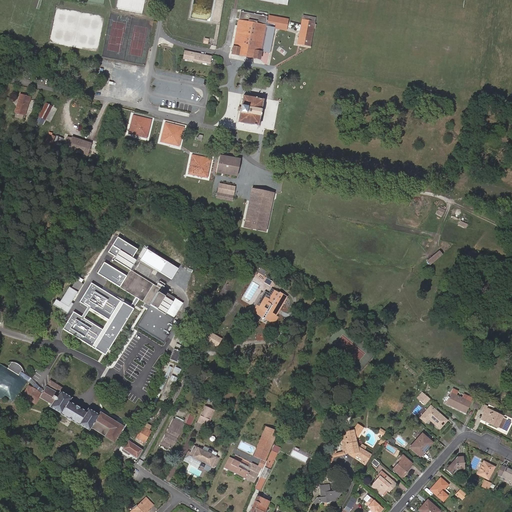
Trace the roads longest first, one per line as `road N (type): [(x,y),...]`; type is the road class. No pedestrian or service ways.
road 1 (track): [(253,165),(423,192),(511,231)]
road 2 (residential): [(394,511),(461,436),(511,455)]
